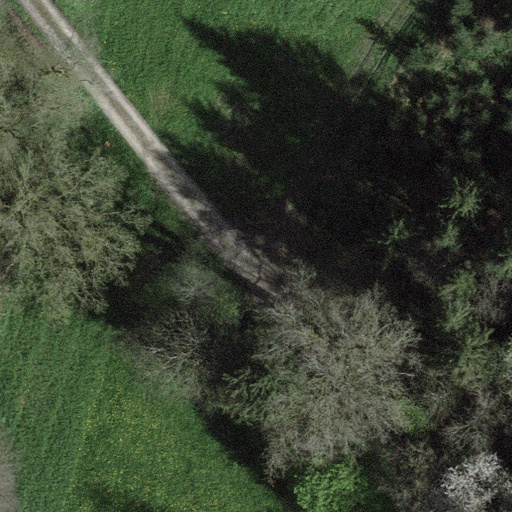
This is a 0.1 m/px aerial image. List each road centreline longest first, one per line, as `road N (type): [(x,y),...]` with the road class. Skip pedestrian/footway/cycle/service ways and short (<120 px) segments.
road 1 (track): [(410,0),(233,266)]
road 2 (track): [(395,511),(233,266)]
road 3 (track): [(233,266),(103,69)]
